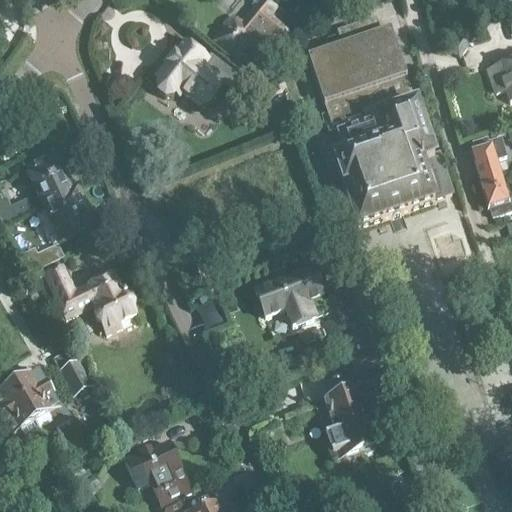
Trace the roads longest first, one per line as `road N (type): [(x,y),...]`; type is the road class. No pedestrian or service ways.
road 1 (residential): [(279,511),(58,43)]
road 2 (residential): [(511,313),(415,0)]
